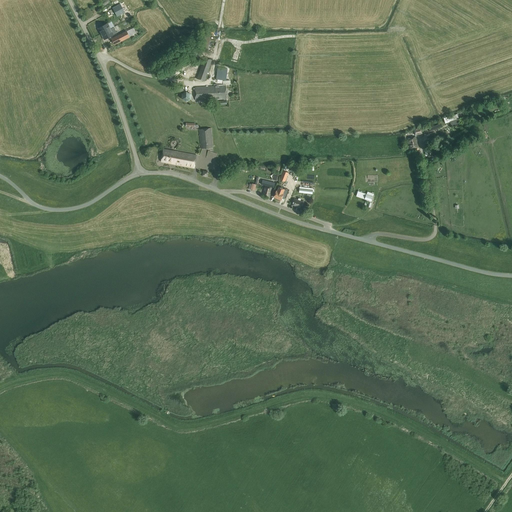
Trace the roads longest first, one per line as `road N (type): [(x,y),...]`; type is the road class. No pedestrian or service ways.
road 1 (unclassified): [(511,276),(289,219),(178,174),(139,173)]
road 2 (unclassified): [(139,173),(102,61),(69,0)]
road 3 (unclassified): [(139,173),(87,204),(55,210),(0,176)]
